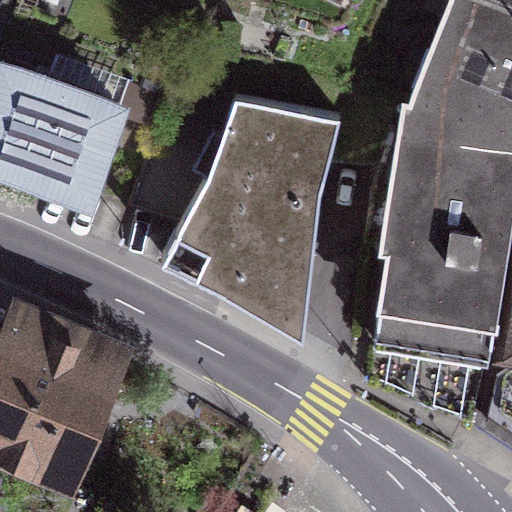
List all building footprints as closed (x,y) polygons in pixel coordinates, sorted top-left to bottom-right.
[(393,188),(509,216),(511,198),(511,0),(447,0),(412,91),(415,93),(408,127),(398,127),(399,163),(392,163),(393,188)] [(0,73),(0,157),(86,188),(117,103),(4,63),(0,73)] [(179,222),(162,254),(228,287),(303,329),(318,189),(339,113),(235,93),(208,170),(186,210),(179,222)] [(127,203),(179,222),(186,210),(135,182),(127,203)] [(509,216),(393,188),(393,199),(387,199),(387,237),(390,238),(375,341),(486,359),(509,216)] [(511,278),(498,348),(511,350),(511,278)] [(0,469),(71,496),(132,362),(12,314),(0,341),(0,469)] [(486,420),(511,437),(511,365),(498,374),(486,420)]
